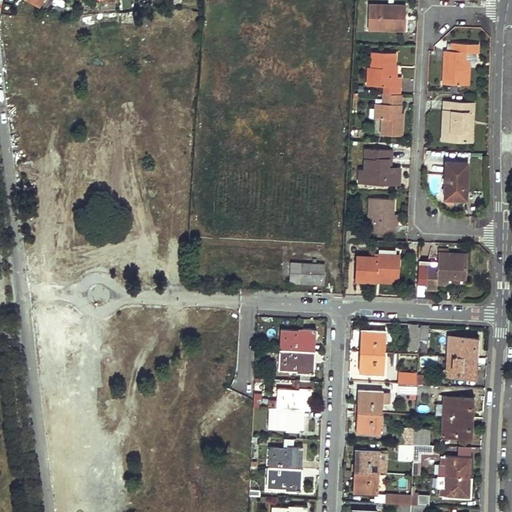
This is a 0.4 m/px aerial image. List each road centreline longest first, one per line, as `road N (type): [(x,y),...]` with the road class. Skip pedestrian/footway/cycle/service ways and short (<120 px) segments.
road 1 (residential): [(45,511),(0,107)]
road 2 (tertiary): [(502,313),(511,14)]
road 3 (residential): [(331,511),(340,304)]
road 4 (tertiary): [(491,511),(502,313)]
road 5 (residential): [(502,313),(340,304)]
road 6 (unknown): [(242,390),(198,446),(194,511)]
